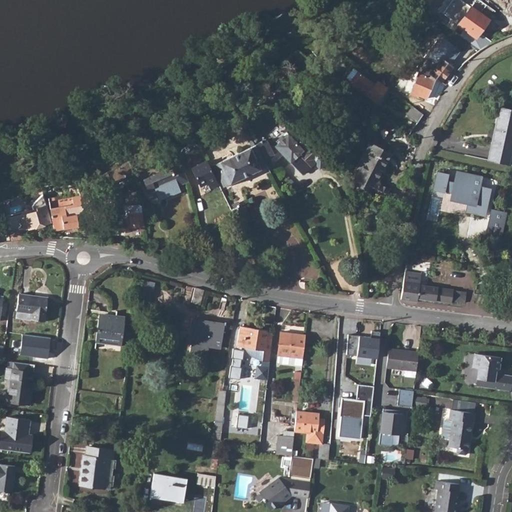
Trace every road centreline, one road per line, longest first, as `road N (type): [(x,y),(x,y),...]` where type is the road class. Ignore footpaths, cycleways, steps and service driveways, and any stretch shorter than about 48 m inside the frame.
road 1 (unclassified): [(82,258),(127,256),(249,292),(389,311)]
road 2 (residential): [(511,39),(459,79),(421,152),(389,311)]
road 3 (residential): [(43,511),(82,258)]
road 4 (unknown): [(272,435),(284,297)]
road 5 (unknown): [(177,153),(205,223),(201,278)]
road 6 (unclassified): [(389,311),(511,327)]
